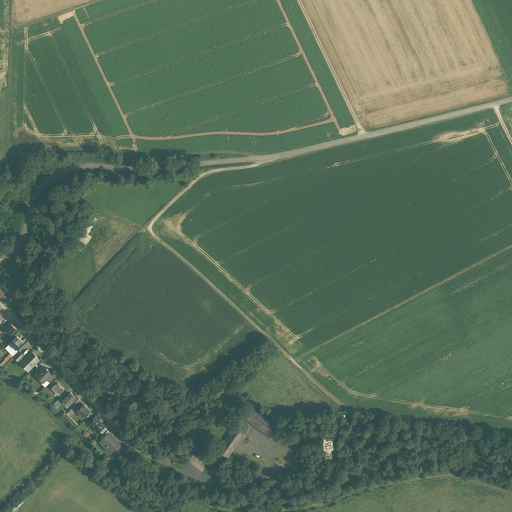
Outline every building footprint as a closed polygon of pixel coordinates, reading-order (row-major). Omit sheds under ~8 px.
[(16,281),(10,286),(13,289),(18,284),(16,281)] [(13,299),(8,293),(2,298),(7,302),(10,300),(11,301),(13,299)] [(10,323),(6,327),(8,329),(6,331),(10,335),(16,330),(10,323)] [(22,343),(17,337),(10,343),(16,349),(22,343)] [(18,351),(16,349),(0,364),(3,366),(18,351)] [(24,356),(19,351),(14,357),(19,362),(24,356)] [(31,352),(21,362),(25,365),(24,367),(28,371),(39,360),(36,357),(35,357),(33,355),(33,354),(31,352)] [(43,366),(40,370),(39,370),(36,373),(36,375),(39,378),(41,378),(42,377),(45,380),(46,379),(50,382),(56,376),(52,371),(50,373),(43,366)] [(54,385),(51,388),(58,394),(64,388),(57,382),(57,381),(54,385)] [(66,397),(63,400),(68,405),(72,401),(73,401),(76,398),(70,393),(66,397)] [(60,403),(63,400),(66,397),(63,394),(52,406),(55,408),(60,403)] [(77,411),(84,404),(80,400),(76,404),(73,408),(75,410),(76,412),(77,411)] [(84,404),(77,411),(78,411),(79,410),(82,414),(81,415),(85,418),(91,412),(84,405),(84,404)] [(249,407),(241,417),(275,443),(283,432),(249,407)] [(70,416),(67,413),(64,416),(76,427),(78,424),(70,416)] [(95,416),(88,423),(98,432),(99,431),(104,426),(95,416)] [(227,458),(244,435),(233,427),(216,450),(227,458)] [(120,444),(109,432),(99,441),(110,453),(115,449),(119,444),(120,444)] [(332,436),(320,436),(320,440),(313,441),(313,448),(332,448),(332,436)] [(196,443),(189,452),(207,465),(213,456),(196,443)] [(123,448),(119,444),(115,449),(118,453),(123,448)] [(172,447),(166,456),(177,463),(182,454),(172,447)]
